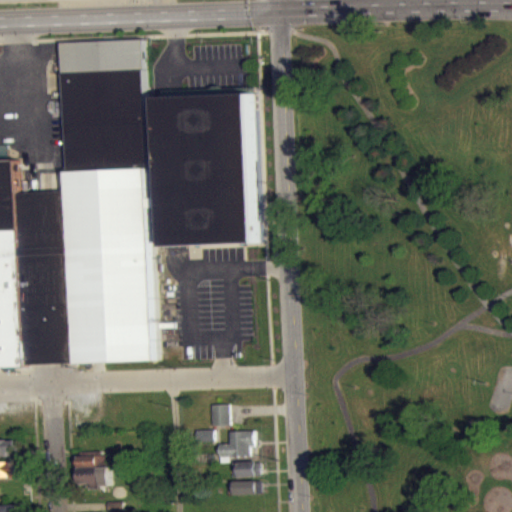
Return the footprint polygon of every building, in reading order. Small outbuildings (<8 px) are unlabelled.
[(20,160),(0,160),(0,368),(29,367),(29,364),(77,362),(77,364),(158,361),(145,40),(64,43),(70,192),(22,194),(20,160)] [(263,250),(259,101),(164,104),(169,253),(263,250)] [(167,203),(153,204),(154,215),(167,215),(167,203)] [(229,411),(211,412),(212,433),(230,433),(229,411)] [(214,448),(213,437),(196,438),(197,449),(214,448)] [(230,438),(230,451),(219,451),(220,470),(230,469),(230,464),(250,463),(250,452),(255,452),(255,437),(230,438)] [(19,447),(0,446),(0,463),(19,463),(19,447)] [(114,495),(114,474),(103,474),(103,462),(80,463),(81,491),(94,491),(94,495),(114,495)] [(19,469),(0,469),(0,485),(20,485),(19,469)] [(233,484),(261,484),(261,469),(233,469),(233,484)] [(263,488),(234,488),(234,502),(263,501),(263,488)]
